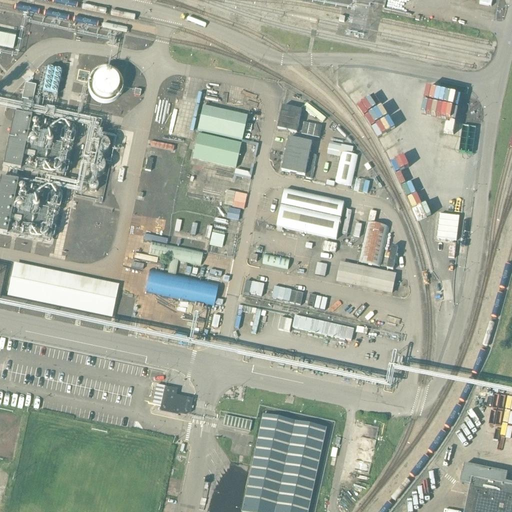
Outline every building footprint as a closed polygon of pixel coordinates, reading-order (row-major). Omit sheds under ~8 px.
[(0,46),(13,49),(15,37),(0,33),(0,46)] [(72,71),(57,68),(52,93),(67,96),(72,71)] [(106,69),(105,69),(103,69),(102,69),(100,70),(99,70),(98,71),(96,71),(95,72),(94,73),(93,74),(92,75),(91,76),(90,78),(89,79),(89,80),(88,82),(88,83),(88,85),(87,86),(88,88),(88,89),(88,91),(88,92),(89,94),(90,95),(91,96),(91,98),(92,99),(94,100),(95,101),(96,101),(97,102),(99,103),(100,103),(102,104),(103,104),(105,104),(106,104),(108,104),(109,103),(111,103),(112,102),(113,102),(115,101),(116,100),(117,99),(118,98),(119,97),(120,95),(120,94),(121,93),(122,91),(122,90),(122,88),(122,87),(122,85),(122,84),(122,82),(121,81),(121,79),(120,78),(119,77),(118,75),(117,74),(116,73),(115,72),(114,72),(112,71),(111,70),(109,70),(108,69),(106,69)] [(42,102),(46,87),(35,84),(32,100),(42,102)] [(197,131),(242,141),(247,117),(202,107),(197,131)] [(283,107),(278,129),(297,134),(302,111),(283,107)] [(30,171),(41,118),(24,115),(12,168),(30,171)] [(313,137),(316,126),(304,123),(302,135),(313,137)] [(316,126),(313,137),(320,139),(322,126),(316,125),(316,126)] [(69,128),(68,128),(67,128),(66,128),(65,129),(64,129),(64,130),(63,131),(63,132),(63,133),(63,134),(63,135),(64,136),(64,137),(65,137),(66,138),(67,138),(68,138),(69,138),(70,138),(71,137),(72,136),(72,135),(73,135),(73,134),(73,133),(73,132),(73,131),(72,131),(72,130),(71,129),(70,129),(69,128)] [(241,145),(198,135),(192,159),(235,169),(241,145)] [(282,171),(305,176),(312,144),(289,139),(282,171)] [(100,156),(102,156),(104,156),(104,155),(105,155),(106,154),(107,153),(108,152),(108,151),(109,150),(109,149),(109,148),(109,147),(108,146),(108,145),(107,144),(106,143),(105,142),(104,142),(103,141),(102,141),(101,141),(100,141),(99,141),(98,142),(97,142),(96,143),(95,144),(94,145),(94,147),(94,149),(94,150),(94,151),(95,152),(95,153),(96,154),(97,155),(98,155),(99,156),(100,156)] [(351,187),(352,185),(358,157),(342,153),(336,183),(351,187)] [(147,159),(145,171),(150,172),(153,160),(147,159)] [(97,177),(98,177),(99,176),(100,176),(101,176),(102,175),(103,174),(103,173),(104,172),(104,170),(104,169),(104,168),(104,166),(103,165),(102,164),(101,163),(99,162),(98,162),(96,162),(95,162),(94,162),(92,163),(91,164),(91,165),(90,166),(89,167),(89,168),(89,169),(89,170),(89,171),(89,172),(90,173),(90,174),(91,175),(92,175),(93,176),(94,176),(95,177),(97,177)] [(61,167),(60,167),(59,167),(58,168),(57,168),(56,169),(56,170),(55,170),(55,171),(55,172),(55,173),(55,174),(56,175),(56,176),(57,176),(57,177),(58,177),(59,177),(60,177),(61,177),(63,176),(64,176),(64,175),(65,174),(65,173),(65,172),(65,171),(64,170),(64,169),(63,169),(63,168),(62,168),(61,168),(61,167)] [(0,227),(0,232),(17,236),(28,183),(10,179),(0,227)] [(91,192),(93,193),(94,192),(95,192),(96,191),(97,191),(97,190),(97,189),(98,189),(98,188),(98,187),(97,186),(96,185),(95,184),(95,183),(94,183),(93,183),(92,183),(91,184),(90,184),(89,185),(89,186),(88,187),(88,188),(88,189),(89,190),(89,191),(90,191),(90,192),(91,192)] [(344,203),(285,190),(277,227),(336,240),(344,203)] [(53,202),(54,202),(55,202),(56,202),(57,202),(58,201),(59,200),(59,199),(60,198),(60,197),(60,196),(59,196),(59,195),(58,194),(58,193),(57,193),(56,193),(55,192),(54,192),(52,193),(51,194),(50,195),(50,196),(50,197),(50,198),(50,199),(50,200),(51,200),(51,201),(52,202),(53,202)] [(374,223),(377,213),(371,211),(369,221),(374,223)] [(440,215),(437,239),(457,241),(459,217),(440,215)] [(385,248),(390,228),(368,223),(359,262),(380,268),(385,248)] [(357,224),(354,237),(360,238),(363,226),(357,224)] [(44,241),(45,242),(46,242),(47,242),(48,242),(49,241),(50,241),(50,240),(51,239),(51,238),(51,237),(51,236),(51,235),(51,234),(50,234),(50,233),(49,233),(48,232),(46,232),(45,232),(44,233),(43,233),(42,234),(42,235),(41,236),(41,237),(41,238),(42,239),(42,240),(43,240),(43,241),(44,241)] [(195,251),(175,247),(172,260),(192,265),(195,251)] [(393,270),(398,248),(392,247),(387,269),(393,270)] [(263,264),(288,270),(290,260),(265,254),(263,264)] [(396,276),(341,264),(337,282),(393,293),(396,276)] [(118,286),(16,265),(10,295),(112,316),(118,286)] [(218,285),(174,275),(174,274),(168,273),(168,274),(150,270),(145,292),(174,298),(214,306),(218,285)] [(164,387),(159,412),(178,416),(178,415),(186,417),(190,414),(193,400),(176,396),(177,390),(164,387)] [(253,422),(225,416),(223,426),(250,432),(253,422)] [(320,511),(337,430),(275,418),(255,511),(320,511)] [(511,511),(511,483),(506,482),(508,474),(465,465),(463,474),(462,474),(460,483),(470,485),(464,511),(511,511)]
